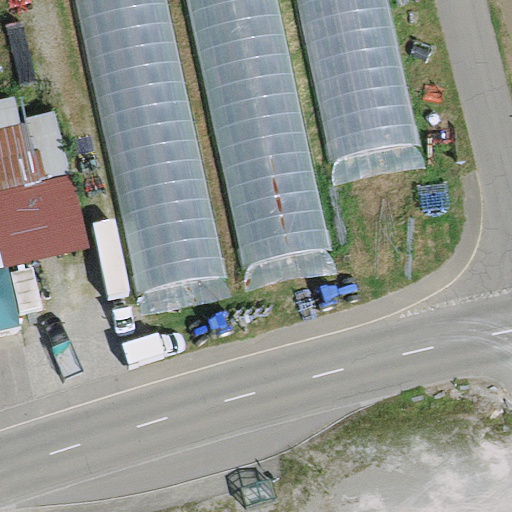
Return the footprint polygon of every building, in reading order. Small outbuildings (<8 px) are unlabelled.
[(0,0),(0,85),(70,71),(55,0),(0,0)] [(223,273),(161,0),(71,0),(137,292),(223,273)] [(272,0),(182,0),(242,270),(328,251),(272,0)] [(415,143),(384,0),(293,0),(327,162),(415,143)] [(56,116),(0,129),(0,333),(20,329),(8,272),(87,254),(56,116)]
